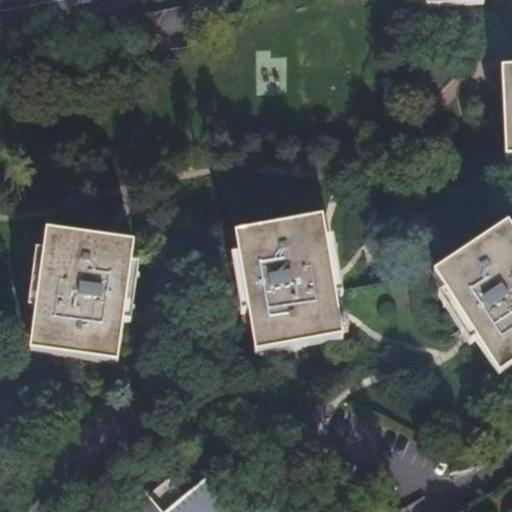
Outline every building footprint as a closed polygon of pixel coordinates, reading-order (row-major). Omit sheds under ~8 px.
[(391,69),(379,70),(382,102),(393,101),(391,69)] [(511,76),(507,76),(498,77),(503,165),(511,164),(511,76)] [(268,125),(254,127),(256,141),(270,138),(268,125)] [(339,347),(320,236),(318,226),(233,240),(253,361),(339,347)] [(428,275),(488,370),(494,378),(511,366),(511,244),(502,229),(428,275)] [(118,367),(133,257),(135,247),(47,234),(45,244),(29,356),(118,367)] [(242,511),(209,472),(181,497),(165,477),(123,511),(242,511)] [(511,511),(511,483),(484,501),(491,511),(511,511)]
